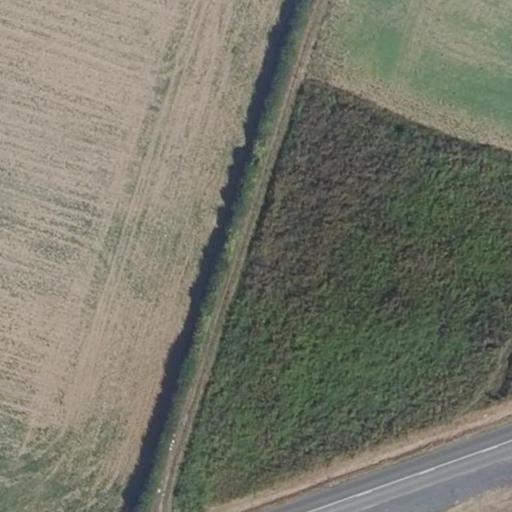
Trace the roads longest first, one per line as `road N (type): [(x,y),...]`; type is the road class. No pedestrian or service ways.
road 1 (track): [(161,511),(165,477),(321,0)]
road 2 (secondary): [(305,511),(511,438)]
